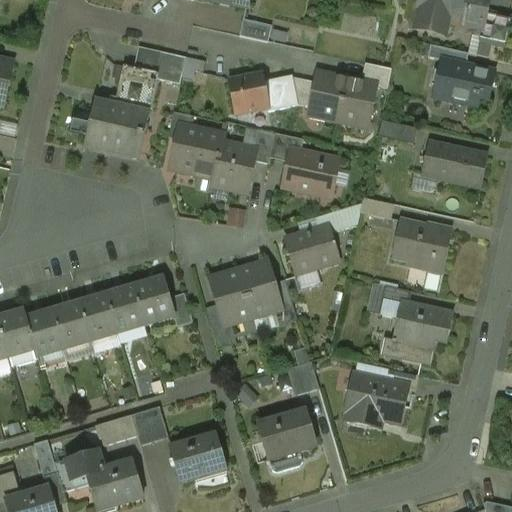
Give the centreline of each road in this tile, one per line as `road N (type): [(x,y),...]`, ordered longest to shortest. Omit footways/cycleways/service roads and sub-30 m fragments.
road 1 (residential): [(331,511),(460,466),(511,228)]
road 2 (residential): [(10,256),(140,222),(132,192),(30,169)]
road 3 (residential): [(30,169),(67,0)]
